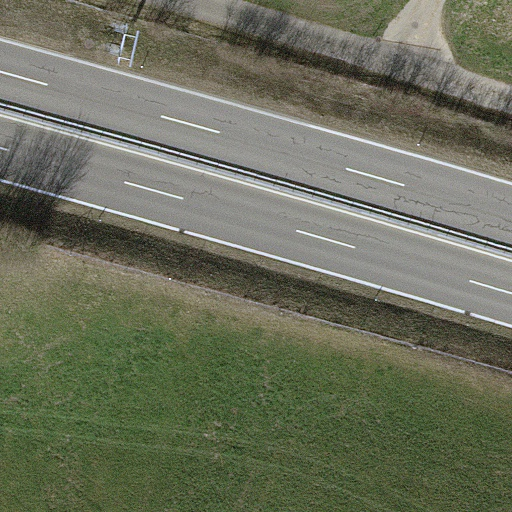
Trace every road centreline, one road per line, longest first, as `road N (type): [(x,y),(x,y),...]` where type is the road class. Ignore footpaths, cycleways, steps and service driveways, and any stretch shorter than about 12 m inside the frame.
road 1 (trunk): [(0,148),(511,294)]
road 2 (trunk): [(511,217),(0,72)]
road 3 (track): [(180,0),(511,100)]
